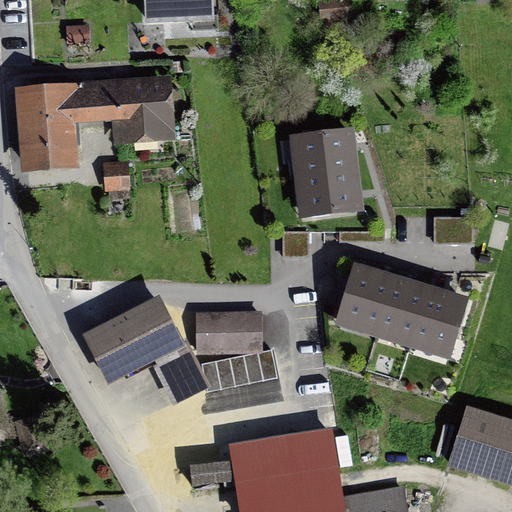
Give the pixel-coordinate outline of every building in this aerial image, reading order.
[(211,0),(146,0),(147,20),(212,17),(211,0)] [(354,0),(325,0),(319,1),(321,21),(357,17),(354,0)] [(69,30),(70,45),(81,44),(80,29),(69,30)] [(91,120),(118,118),(116,88),(89,90),(89,85),(64,87),(65,92),(22,95),(28,168),(71,165),(67,109),(90,107),(91,120)] [(117,88),(116,88),(118,118),(120,140),(170,136),(169,120),(166,87),(117,91),(117,88)] [(307,177),(347,172),(346,157),(352,156),(349,133),(295,139),(298,163),(305,162),(307,177)] [(128,168),(106,169),(108,188),(129,187),(128,168)] [(355,186),(349,186),(347,172),(307,177),(309,191),(301,192),(304,216),(358,210),(355,186)] [(440,226),(440,248),(478,248),(477,226),(440,226)] [(381,239),(342,239),(342,245),(342,249),(381,249),(381,239)] [(317,240),(283,240),(283,270),(318,269),(317,245),(317,240)] [(365,321),(379,326),(391,287),(390,286),(377,282),(378,276),(355,269),(340,322),(362,329),(365,321)] [(428,291),(392,280),(390,286),(391,287),(379,326),(414,336),(425,297),(426,297),(428,291)] [(425,297),(414,336),(428,341),(426,348),(448,355),(464,302),(442,296),(440,301),(426,297),(425,297)] [(175,402),(202,388),(159,303),(87,339),(108,379),(152,357),(175,402)] [(198,352),(261,350),(261,315),(197,317),(198,352)] [(272,350),(201,365),(207,393),(277,378),(272,350)] [(511,424),(468,411),(451,465),(511,484),(511,424)] [(19,424),(25,453),(44,449),(38,420),(19,424)] [(233,482),(235,459),(193,457),(192,480),(233,482)] [(406,511),(403,490),(341,500),(336,470),(237,485),(241,511),(406,511)]
